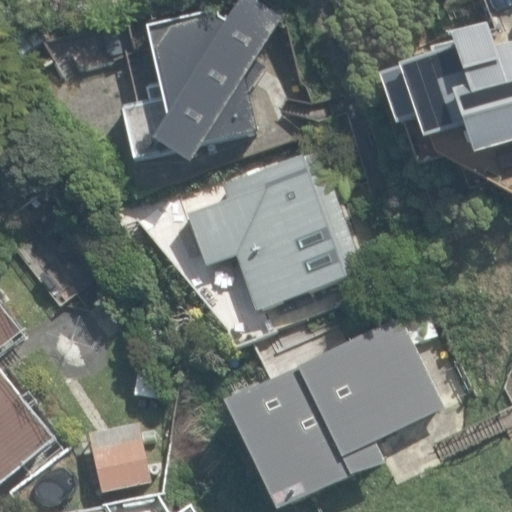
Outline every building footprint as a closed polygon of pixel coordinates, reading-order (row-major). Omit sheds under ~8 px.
[(125,112),(135,163),(171,155),(173,150),(192,163),(202,150),(257,137),(246,76),(277,24),(251,9),(235,32),(221,24),(219,17),(150,29),(167,103),(125,112)] [(471,130),(480,159),(511,148),(511,62),(498,67),(489,40),(463,48),(461,42),(434,51),(438,64),(384,81),(398,129),(421,122),(428,145),(471,130)] [(238,258),(258,314),(367,275),(323,154),(224,187),(230,205),(189,220),(207,269),(238,258)] [(0,486),(54,446),(52,444),(0,370),(0,350),(19,335),(0,310),(0,486)] [(228,403),(279,511),(284,511),(384,465),(376,447),(450,412),(407,319),(228,403)] [(136,397),(166,401),(171,368),(140,363),(136,397)] [(94,436),(107,496),(154,486),(142,426),(94,436)]
